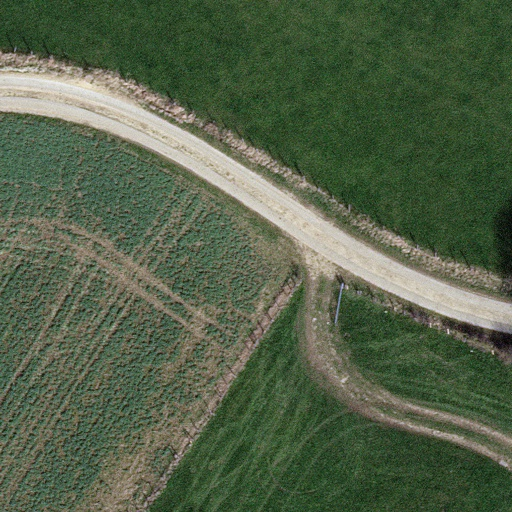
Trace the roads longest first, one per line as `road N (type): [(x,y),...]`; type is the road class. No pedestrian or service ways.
road 1 (track): [(511,327),(366,275),(184,158),(67,110),(0,99)]
road 2 (track): [(511,467),(364,398),(326,351),(316,307),(335,255)]
